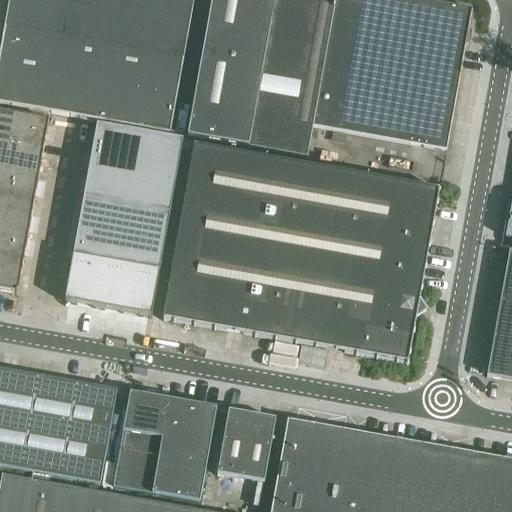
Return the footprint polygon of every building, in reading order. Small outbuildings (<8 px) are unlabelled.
[(6,0),(0,35),(0,105),(167,136),(191,3),(193,3),(193,0),(6,0)] [(209,0),(185,139),(304,160),(310,128),(440,154),(465,30),(468,11),(413,1),(409,0),(209,0)] [(0,113),(0,142),(41,150),(46,122),(0,113)] [(93,131),(81,200),(167,216),(180,146),(93,131)] [(0,142),(0,170),(36,177),(41,150),(0,142)] [(187,145),(153,321),(302,349),(328,354),(401,368),(434,192),(187,145)] [(0,170),(0,201),(31,207),(36,177),(0,170)] [(81,200),(70,259),(157,274),(167,216),(81,200)] [(0,201),(0,232),(25,237),(31,207),(0,201)] [(0,232),(0,262),(20,266),(25,237),(0,232)] [(501,301),(487,380),(511,384),(511,255),(510,255),(501,301)] [(0,292),(12,295),(14,296),(15,296),(15,293),(20,266),(0,262),(0,292)] [(119,315),(128,269),(99,264),(91,310),(119,315)] [(157,274),(128,269),(119,315),(148,320),(157,274)] [(0,470),(27,475),(26,482),(52,486),(53,480),(100,488),(117,396),(0,375),(0,470)] [(130,398),(113,491),(155,499),(170,405),(130,398)] [(170,405),(155,499),(202,508),(217,413),(170,405)] [(229,415),(219,479),(266,487),(277,422),(229,415)] [(272,511),(511,511),(511,464),(289,424),(272,511)] [(0,511),(171,511),(51,490),(52,486),(26,482),(25,486),(1,481),(0,489),(0,511)]
